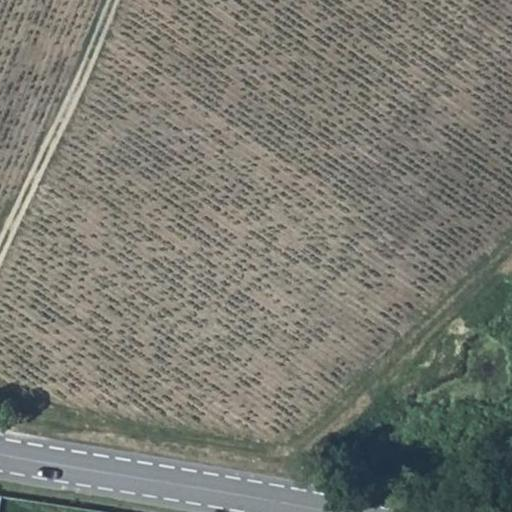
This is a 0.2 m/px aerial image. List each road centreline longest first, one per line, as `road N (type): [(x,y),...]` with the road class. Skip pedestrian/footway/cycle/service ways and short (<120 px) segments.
road 1 (secondary): [(330,511),(0,455)]
road 2 (track): [(0,247),(112,0)]
